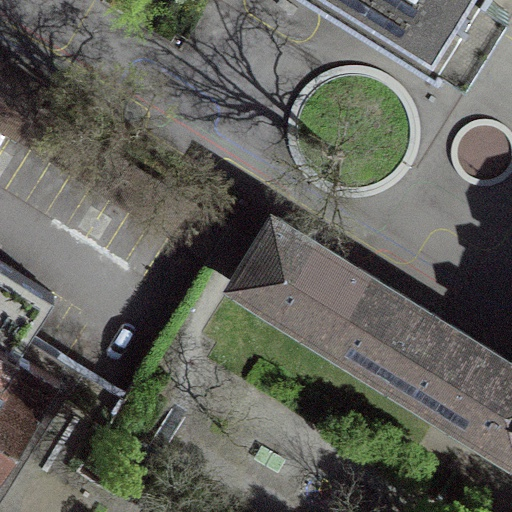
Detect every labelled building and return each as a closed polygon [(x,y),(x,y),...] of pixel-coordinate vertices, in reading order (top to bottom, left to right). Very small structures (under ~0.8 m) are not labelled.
[(322,0),(438,71),(481,0),(322,0)] [(0,125),(9,131),(29,98),(39,83),(0,58),(0,125)] [(235,273),(273,212),(246,195),(229,223),(29,98),(9,131),(235,273)] [(511,358),(273,212),(235,273),(233,277),(511,451),(511,358)] [(0,257),(0,466),(60,372),(19,346),(28,332),(54,291),(0,257)]
